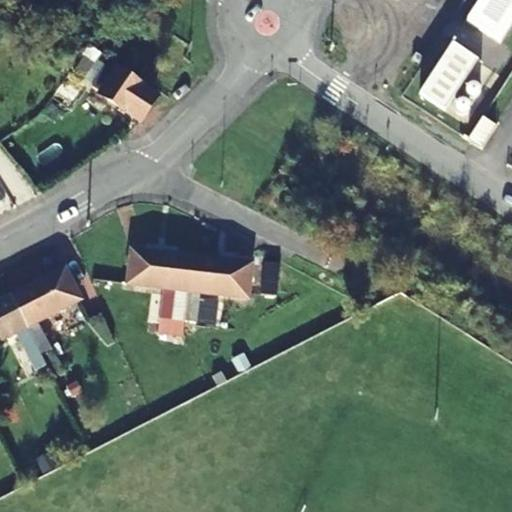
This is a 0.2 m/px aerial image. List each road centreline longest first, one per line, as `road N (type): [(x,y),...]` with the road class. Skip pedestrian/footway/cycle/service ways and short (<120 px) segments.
road 1 (residential): [(0,240),(107,183),(147,177),(250,53)]
road 2 (unclassified): [(289,52),(511,207)]
